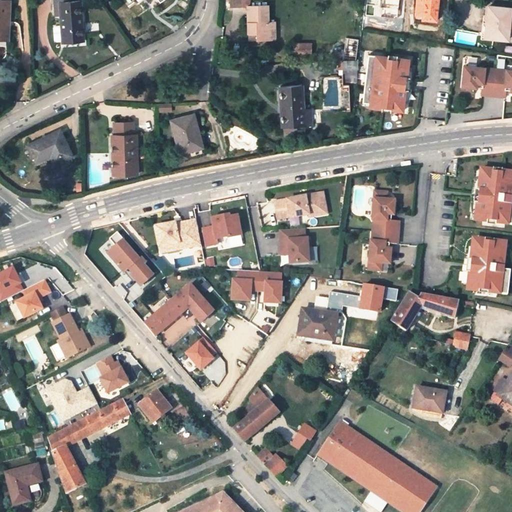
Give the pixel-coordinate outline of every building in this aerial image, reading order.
[(9,0),(0,0),(0,39),(5,40),(6,20),(8,20),(9,0)] [(62,43),(83,42),(79,1),(75,1),(74,0),(53,0),(55,17),(60,16),(62,43)] [(229,0),(230,8),(239,8),(238,0),(229,0)] [(267,5),(247,6),(248,33),(256,33),(256,40),(275,39),(274,22),(268,22),(267,5)] [(510,9),(488,6),(485,38),(507,40),(510,9)] [(361,25),(349,23),(342,61),(343,83),(356,83),(355,76),(357,76),(356,61),(355,61),(361,25)] [(308,44),(294,44),(294,54),(308,54),(308,44)] [(368,55),(362,103),(381,105),(381,109),(402,112),(403,102),(405,90),(403,90),(404,78),(406,78),(408,66),(408,60),(368,55)] [(411,67),(408,66),(406,78),(404,78),(403,90),(405,90),(403,102),(407,103),(409,97),(411,91),(412,85),(412,79),(412,74),(411,67)] [(511,70),(464,66),(463,91),(483,91),(482,96),(507,99),(508,93),(511,93),(511,70)] [(301,85),(280,86),(282,127),(311,126),(310,115),(303,115),(301,85)] [(192,115),(171,121),(180,153),(185,152),(203,146),(199,129),(197,130),(192,115)] [(113,174),(137,173),(136,135),(133,135),(132,123),(114,124),(114,136),(112,136),(113,174)] [(55,138),(53,134),(27,146),(35,163),(51,157),(52,160),(61,156),(62,160),(71,155),(61,134),(55,138)] [(475,221),(511,225),(511,177),(502,176),(503,172),(481,169),(480,179),(478,191),(480,191),(479,203),(477,203),(476,214),(475,221)] [(472,214),(476,214),(477,203),(479,203),(480,191),(478,191),(480,179),(476,179),(474,183),(473,189),(472,194),(471,201),(471,207),(472,214)] [(324,192),(275,201),(278,222),(330,216),(324,192)] [(380,231),(398,233),(399,221),(391,221),(388,220),(389,214),(392,215),(393,215),(395,201),(386,200),(387,193),(375,192),(373,219),(381,220),(380,231)] [(218,239),(244,234),(240,212),(212,217),(213,225),(202,227),(206,247),(219,245),(218,239)] [(196,219),(153,227),(161,255),(204,248),(196,219)] [(306,231),(279,232),(282,258),(289,258),(289,267),(311,265),(310,239),(307,239),(306,231)] [(371,241),(368,269),(380,270),(381,263),(389,263),(390,250),(388,249),(385,249),(386,243),(389,243),(397,244),(398,233),(380,231),(379,242),(371,241)] [(118,233),(110,239),(116,247),(109,254),(124,273),(128,270),(141,286),(154,274),(118,233)] [(221,246),(243,242),(242,236),(220,240),(221,246)] [(469,291),(507,295),(510,271),(502,270),(505,247),(490,245),(491,241),(475,239),(474,248),(472,248),(470,260),(472,261),(471,273),(469,273),(467,285),(469,285),(469,291)] [(463,285),(467,285),(469,273),(471,273),(472,261),(470,260),(472,248),(468,247),(464,258),(463,264),(463,271),(463,277),(463,285)] [(0,293),(20,283),(12,265),(0,271),(0,293)] [(232,281),(231,299),(248,300),(249,290),(257,290),(258,272),(238,271),(237,281),(232,281)] [(282,273),(258,272),(257,290),(265,291),(264,303),(280,304),(282,273)] [(51,292),(44,279),(24,289),(20,291),(23,296),(33,290),(39,302),(43,300),(41,297),(51,292)] [(24,289),(20,283),(0,293),(0,301),(20,291),(24,289)] [(118,294),(121,298),(125,295),(129,299),(130,300),(135,296),(133,295),(137,292),(130,284),(118,294)] [(196,292),(190,285),(165,305),(156,313),(144,324),(154,337),(187,308),(199,322),(213,311),(200,296),(196,292)] [(206,290),(202,286),(196,292),(200,296),(206,290)] [(377,293),(363,289),(362,295),(376,298),(377,293)] [(33,290),(23,296),(13,301),(22,318),(42,308),(39,302),(33,290)] [(404,330),(420,306),(442,315),(453,319),(457,306),(472,309),(473,302),(458,300),(458,301),(448,299),(448,298),(419,294),(417,299),(408,293),(388,324),(390,325),(392,323),(404,330)] [(165,305),(161,300),(151,308),(156,313),(165,305)] [(84,348),(75,331),(67,315),(65,316),(61,307),(49,313),(53,321),(51,322),(59,339),(56,341),(65,358),(84,348)] [(302,310),(298,336),(306,337),(310,334),(316,335),(318,344),(322,346),(330,347),(334,344),(336,341),(336,338),(336,335),(332,335),(335,314),(302,310)] [(75,331),(84,348),(88,346),(79,328),(75,331)] [(469,335),(455,332),(452,346),(467,350),(469,336),(469,335)] [(203,337),(199,341),(213,356),(217,353),(203,337)] [(199,341),(198,340),(183,353),(200,371),(214,358),(213,356),(199,341)] [(508,367),(511,360),(511,354),(504,348),(497,359),(508,367)] [(111,355),(95,363),(101,376),(97,378),(105,395),(129,383),(118,360),(114,362),(111,355)] [(511,375),(511,374),(506,382),(497,393),(493,390),(488,396),(490,399),(497,404),(503,397),(511,404),(511,375)] [(70,381),(63,378),(43,389),(61,423),(98,404),(88,385),(76,392),(70,381)] [(501,378),(492,390),(493,390),(497,393),(506,382),(501,378)] [(444,393),(415,388),(411,409),(440,414),(444,393)] [(243,441),(277,412),(257,389),(249,398),(251,400),(242,414),(246,419),(234,429),(243,441)] [(169,408),(155,391),(138,405),(152,422),(169,408)] [(66,446),(128,413),(122,400),(47,439),(66,493),(84,484),(66,446)] [(407,511),(418,511),(433,486),(336,420),(318,452),(407,511)] [(307,422),(289,443),(299,452),(317,431),(307,422)] [(42,441),(41,434),(32,436),(33,443),(42,441)] [(287,466),(275,454),(272,457),(264,449),(256,456),(275,477),(287,466)] [(407,511),(318,452),(316,455),(401,511),(407,511)] [(37,466),(5,473),(13,504),(34,499),(35,503),(36,503),(37,503),(38,502),(39,502),(40,501),(41,500),(42,499),(42,498),(43,497),(43,496),(43,495),(43,494),(43,493),(43,492),(41,481),(37,466)] [(291,473),(286,480),(290,482),(295,476),(291,473)] [(167,484),(162,487),(165,494),(171,491),(167,484)] [(239,511),(222,493),(181,511),(239,511)]
